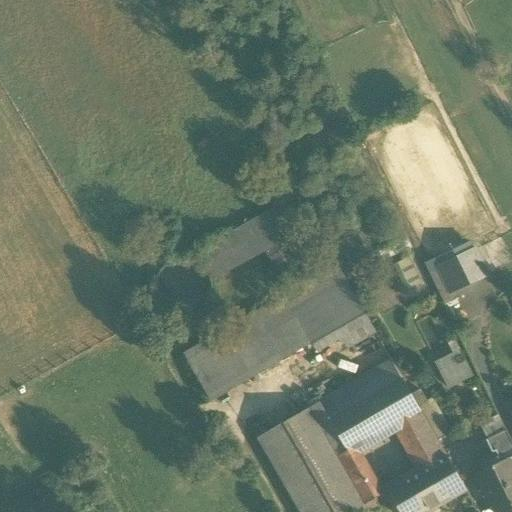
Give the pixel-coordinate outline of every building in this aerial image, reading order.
[(197,252),(212,280),(265,251),(279,274),(315,252),(300,229),(298,230),(283,205),(197,252)] [(440,268),(475,252),(469,241),(423,262),(428,273),(430,273),(440,268)] [(475,252),(440,268),(451,292),(486,275),(475,252)] [(190,318),(193,317),(203,311),(211,301),(213,291),(211,280),(206,270),(196,263),(187,260),(174,261),(165,266),(157,275),(154,288),(155,298),(162,309),(169,315),(179,319),(190,318)] [(400,267),(409,287),(421,281),(412,261),(400,267)] [(189,362),(211,400),(340,326),(352,347),(376,333),(337,266),(289,294),(297,308),(235,345),(231,338),(189,362)] [(456,300),(451,292),(440,268),(430,273),(445,305),(456,300)] [(184,354),(189,362),(231,338),(235,345),(297,308),(289,294),(184,354)] [(433,361),(443,382),(474,367),(463,346),(433,361)] [(372,481),(354,449),(393,426),(409,453),(407,454),(418,474),(447,457),(420,411),(392,361),(258,438),(300,511),(352,511),(365,505),(376,498),(368,483),(372,481)] [(442,446),(447,454),(468,442),(439,392),(418,404),(442,446)] [(474,421),(484,441),(506,431),(496,411),(474,421)] [(494,451),(501,464),(505,462),(506,463),(511,459),(511,443),(506,431),(484,441),(490,453),(494,451)] [(388,492),(400,511),(426,511),(466,489),(447,457),(418,474),(388,492)] [(476,477),(493,511),(511,511),(511,475),(506,463),(505,462),(501,464),(476,477)]
